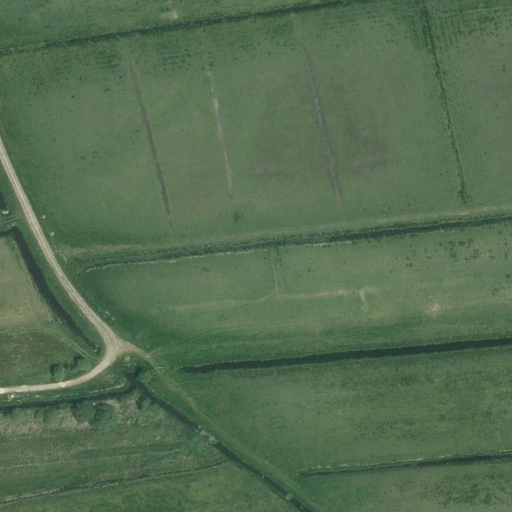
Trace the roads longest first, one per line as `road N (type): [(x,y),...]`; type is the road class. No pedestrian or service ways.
road 1 (track): [(113,343),(66,283),(0,144)]
road 2 (track): [(0,391),(82,379),(99,370),(113,343)]
